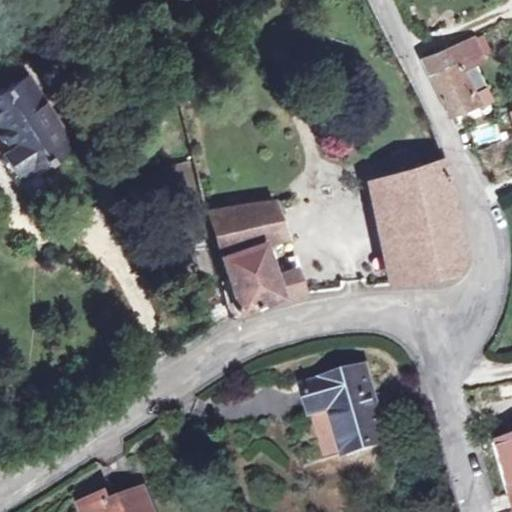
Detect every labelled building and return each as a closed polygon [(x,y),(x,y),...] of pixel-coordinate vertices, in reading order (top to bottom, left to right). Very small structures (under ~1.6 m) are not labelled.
[(463,66),(483,58),(474,38),(423,58),(450,114),(480,100),(463,66)] [(0,140),(3,147),(0,148),(0,153),(11,172),(17,168),(20,172),(40,160),(43,163),(71,146),(29,73),(0,88),(0,140)] [(180,198),(194,194),(187,161),(154,168),(163,202),(180,198)] [(378,179),(402,283),(455,274),(465,261),(444,161),(378,179)] [(204,240),(194,194),(180,198),(188,243),(204,240)] [(236,316),(278,299),(302,293),(295,270),(273,276),(264,246),(286,238),(274,202),(204,213),(236,316)] [(311,414),(330,408),(344,453),(385,442),(365,369),(303,387),(311,414)] [(511,437),(498,442),(511,494),(511,437)] [(117,506),(111,508),(105,495),(79,506),(81,511),(149,511),(141,491),(115,501),(117,506)]
